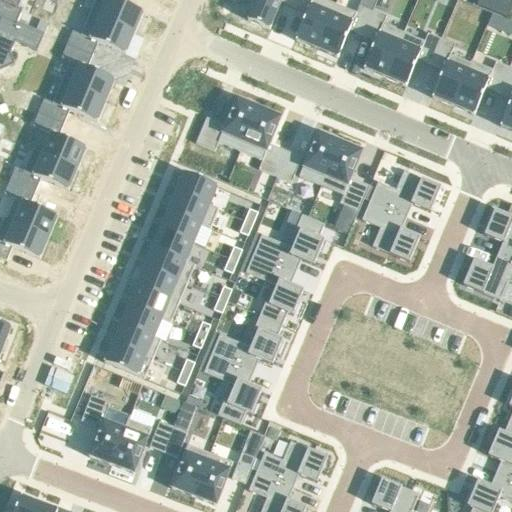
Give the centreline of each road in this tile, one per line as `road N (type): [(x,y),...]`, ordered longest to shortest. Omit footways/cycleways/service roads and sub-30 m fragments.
road 1 (residential): [(422,300),(342,267),(284,407),(367,441)]
road 2 (residential): [(480,161),(180,35)]
road 3 (residential): [(367,441),(446,473),(504,333),(422,300)]
road 4 (residential): [(60,315),(180,35)]
road 5 (residential): [(153,511),(0,455)]
road 6 (residential): [(0,455),(60,315)]
road 7 (residential): [(480,161),(422,300)]
